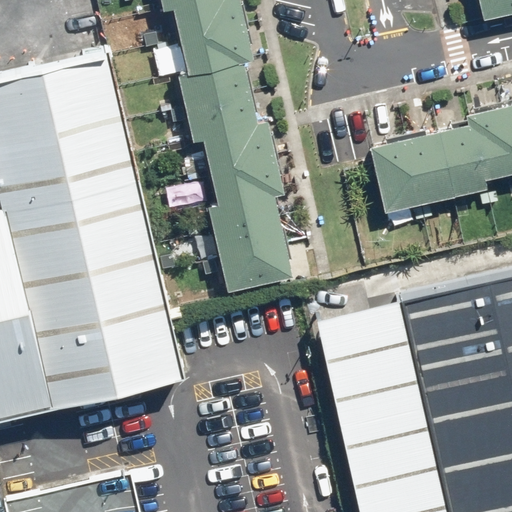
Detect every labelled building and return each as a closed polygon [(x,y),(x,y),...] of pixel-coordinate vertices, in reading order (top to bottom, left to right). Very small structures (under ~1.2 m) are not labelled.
[(246,58),(251,57),(237,0),(159,0),(161,8),(170,6),(187,73),(246,58)] [(511,0),(477,0),(481,14),(511,7),(511,0)] [(101,45),(0,69),(0,195),(49,399),(178,368),(101,45)] [(276,193),(284,191),(265,112),(259,113),(246,58),(187,73),(175,75),(191,140),(203,137),(217,196),(205,199),(227,287),(295,270),(276,193)] [(511,97),(461,108),(463,120),(375,138),(389,202),(487,182),(486,175),(511,169),(511,97)] [(0,410),(49,399),(0,195),(0,410)] [(511,511),(511,251),(304,301),(355,511),(511,511)] [(138,511),(129,472),(6,500),(8,511),(138,511)]
